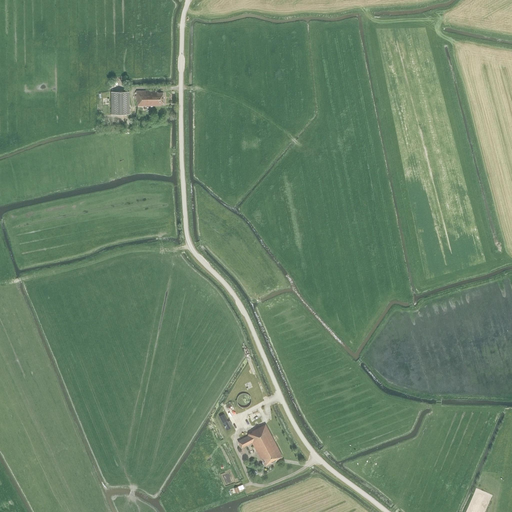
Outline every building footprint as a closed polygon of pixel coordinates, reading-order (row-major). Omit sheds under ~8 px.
[(161,104),(163,104),(163,92),(157,93),(157,90),(136,91),(136,102),(137,102),(137,106),(161,106),(161,104)] [(129,114),(129,91),(111,92),(111,114),(129,114)] [(227,422),(223,415),(219,417),(225,428),(232,425),(230,421),(227,422)] [(281,455),(265,424),(252,431),(252,432),(248,434),(248,436),(238,441),(241,448),(252,442),(261,460),(262,459),(263,461),(262,461),(264,464),(265,465),(270,462),(270,463),(277,460),(276,459),(281,457),(280,455),(281,455)] [(243,485),(238,487),(234,488),(236,493),(240,491),(239,490),(244,489),(243,485)]
